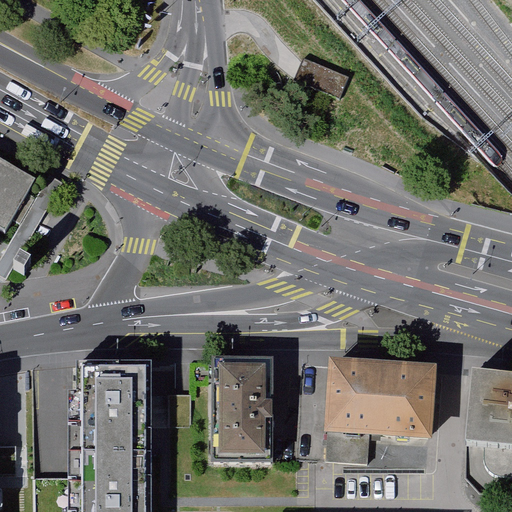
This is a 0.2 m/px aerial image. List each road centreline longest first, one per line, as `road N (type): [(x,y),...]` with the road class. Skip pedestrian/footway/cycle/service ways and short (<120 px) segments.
road 1 (tertiary): [(180,316),(273,340),(511,347)]
road 2 (primary): [(453,241),(185,142)]
road 3 (tertiary): [(386,281),(317,301),(180,316)]
road 4 (residential): [(185,142),(217,122),(213,20),(204,0)]
road 5 (primary): [(0,106),(141,185)]
road 6 (residential): [(184,0),(170,57),(153,74),(91,97)]
road 7 (residential): [(194,0),(192,65),(179,114),(185,142)]
road 8 (tertiary): [(141,185),(141,247),(110,323)]
road 9 (primary): [(261,234),(386,281)]
road 10 (primary): [(386,281),(511,317)]
road 11 (primary): [(141,185),(261,234)]
road 12 (residential): [(185,142),(214,191),(261,234)]
